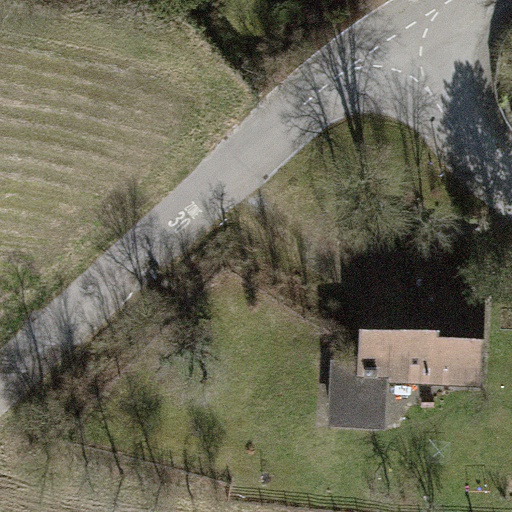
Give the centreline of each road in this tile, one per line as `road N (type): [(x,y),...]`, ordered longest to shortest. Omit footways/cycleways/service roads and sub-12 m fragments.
road 1 (residential): [(406,30),(331,85),(122,276)]
road 2 (residential): [(511,189),(467,142),(406,30)]
road 3 (unclassified): [(122,276),(0,388)]
